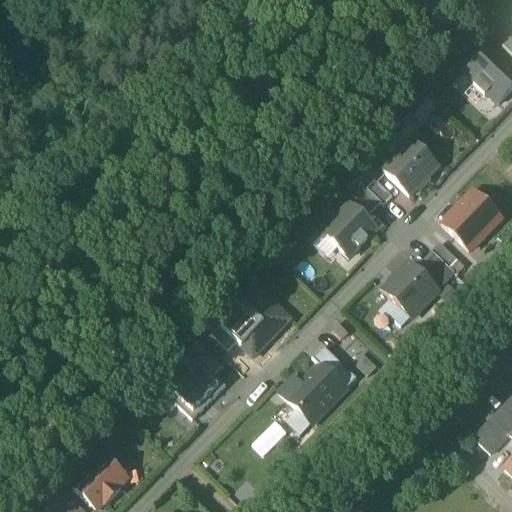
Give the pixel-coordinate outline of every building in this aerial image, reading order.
[(511,28),(490,49),(511,70),(511,28)] [(486,98),(497,109),(511,93),(511,70),(490,49),(464,77),(475,87),(472,90),(483,101),(486,98)] [(475,109),(483,101),(472,90),(464,99),(475,109)] [(395,161),(410,144),(399,129),(381,148),(395,161)] [(395,161),(381,175),(408,200),(437,170),(410,144),(395,161)] [(358,185),(363,190),(380,206),(383,209),(391,201),(366,177),(358,185)] [(348,209),(364,224),(380,206),(363,190),(346,207),(348,209)] [(472,196),(440,229),(467,256),(500,223),(472,196)] [(348,209),(321,237),(322,238),(337,252),(348,263),(375,234),(364,224),(348,209)] [(337,252),(322,238),(311,249),(326,264),(337,252)] [(439,247),(431,256),(436,261),(448,273),(456,264),(439,247)] [(448,273),(436,261),(419,278),(437,295),(440,298),(456,281),(455,279),(448,273)] [(463,271),(456,264),(448,273),(455,279),(463,271)] [(408,267),(382,295),(395,308),(409,321),(410,322),(437,295),(419,278),(408,267)] [(255,292),(247,299),(256,308),(264,300),(255,292)] [(218,330),(235,346),(252,362),(288,324),(264,300),(256,308),(247,299),(218,330)] [(400,331),(409,321),(395,308),(387,317),(400,331)] [(235,346),(218,330),(210,339),(227,355),(235,346)] [(187,354),(196,362),(213,379),(221,370),(195,345),(187,354)] [(310,363),(318,370),(319,369),(345,394),(355,383),(322,351),(310,363)] [(376,372),(360,357),(351,367),(366,381),(376,372)] [(225,390),(213,379),(196,362),(162,397),(191,425),(225,390)] [(292,382),(278,397),(296,415),(311,429),(345,394),(319,369),(318,370),(300,389),(292,382)] [(511,414),(505,408),(497,416),(511,430),(511,414)] [(299,441),(311,429),(296,415),(285,426),(299,441)] [(511,430),(497,416),(489,425),(506,441),(507,440),(511,435),(511,430)] [(489,425),(481,433),(498,450),(506,441),(489,425)] [(489,459),(498,450),(481,433),(472,442),(489,459)] [(90,510),(91,511),(98,511),(100,510),(103,507),(105,510),(121,493),(118,491),(127,482),(104,460),(72,493),(90,510)] [(511,464),(503,473),(511,481),(511,464)] [(79,511),(60,493),(52,502),(62,511),(79,511)] [(45,511),(62,511),(52,502),(44,510),(45,511)]
